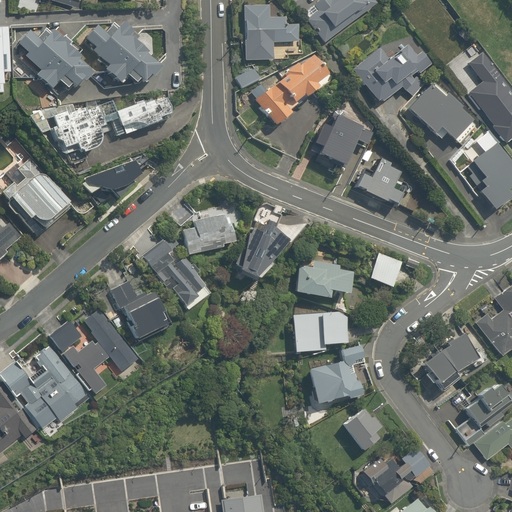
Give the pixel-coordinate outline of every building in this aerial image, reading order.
[(317,14),(305,24),(322,46),(373,6),(368,0),(328,0),(327,2),(325,0),(322,0),(312,8),(317,14)] [(270,44),(293,43),(293,27),(282,28),(282,20),(266,21),(266,10),(244,10),(245,44),(264,44),(264,48),(270,48),(270,44)] [(133,34),(121,23),(118,27),(113,23),(105,32),(97,26),(85,39),(94,47),(91,50),(107,63),(103,68),(120,83),(126,76),(132,81),(135,77),(141,82),(158,63),(130,38),(133,34)] [(0,92),(3,92),(2,72),(9,72),(7,27),(0,27),(0,92)] [(82,81),(92,70),(48,28),(37,40),(29,32),(18,44),(28,53),(25,56),(38,68),(33,73),(49,88),(57,80),(66,88),(70,83),(73,86),(80,79),(82,81)] [(409,81),(428,67),(419,54),(413,58),(405,46),(387,59),(380,50),(351,72),(375,105),(396,90),(398,94),(411,84),(409,81)] [(511,65),(502,50),(492,57),(501,72),(511,65)] [(487,96),(473,107),(489,128),(486,130),(501,150),(511,142),(511,143),(511,99),(482,59),(467,70),(487,96)] [(299,101),(301,104),(316,92),(313,88),(323,80),(309,60),(252,103),(272,130),(290,117),(285,111),(299,101)] [(235,78),(240,90),(257,83),(252,71),(235,78)] [(438,106),(424,94),(405,117),(431,138),(435,133),(451,145),(465,126),(453,117),(456,112),(442,101),(438,106)] [(114,110),(119,126),(139,120),(140,124),(158,119),(157,115),(167,112),(162,96),(114,110)] [(100,138),(100,137),(96,127),(102,125),(95,104),(51,117),(54,126),(50,127),(54,139),(59,138),(62,147),(74,143),(77,152),(95,147),(96,146),(96,145),(97,145),(97,144),(98,144),(98,143),(99,142),(99,141),(99,140),(100,139),(100,138)] [(326,132),(318,128),(310,144),(318,148),(313,159),(336,170),(349,144),(362,150),(369,137),(333,119),(326,132)] [(511,172),(495,148),(470,166),(481,183),(476,186),(479,190),(476,193),(491,213),(506,202),(502,195),(511,187),(511,172)] [(32,215),(36,219),(37,220),(38,220),(39,220),(39,221),(40,221),(41,221),(42,221),(43,221),(44,221),(44,220),(45,220),(66,200),(29,160),(17,171),(23,177),(6,193),(29,218),(32,215)] [(395,175),(377,168),(373,178),(370,177),(367,184),(357,180),(353,190),(362,194),(361,198),(381,206),(382,203),(394,207),(398,197),(387,192),(395,175)] [(169,215),(178,226),(190,216),(181,205),(169,215)] [(222,244),(230,242),(228,232),(231,232),(228,215),(193,222),(194,226),(182,228),(187,254),(222,247),(222,244)] [(1,226),(0,225),(0,258),(8,252),(6,249),(19,239),(6,222),(1,226)] [(255,227),(249,233),(250,244),(234,260),(250,275),(285,239),(269,224),(260,233),(255,227)] [(172,250),(164,240),(142,256),(154,272),(173,257),(169,252),(172,250)] [(378,254),(369,278),(390,286),(399,262),(378,254)] [(184,256),(159,274),(185,311),(211,292),(184,256)] [(138,293),(124,264),(101,275),(134,343),(169,325),(150,287),(138,293)] [(347,293),(350,274),(297,265),(293,290),(329,295),(329,290),(347,293)] [(511,284),(493,299),(501,309),(489,319),(484,313),(473,321),(500,357),(510,350),(511,352),(511,284)] [(83,337),(68,318),(46,335),(92,394),(105,384),(94,370),(109,358),(119,371),(137,357),(98,308),(91,313),(89,311),(78,319),(94,339),(79,352),(73,345),(83,337)] [(322,346),(345,345),(344,311),(291,313),(292,353),(322,352),(322,346)] [(461,333),(430,351),(421,364),(436,391),(458,379),(454,372),(476,359),(461,333)] [(43,372),(33,380),(15,358),(0,369),(0,380),(14,399),(19,395),(25,403),(20,406),(41,431),(56,419),(60,424),(79,408),(77,406),(88,397),(45,343),(30,355),(43,372)] [(363,357),(359,344),(338,350),(341,362),(306,372),(315,403),(346,394),(347,398),(360,394),(350,361),(363,357)] [(475,399),(445,421),(460,442),(511,405),(511,398),(499,380),(474,397),(475,399)] [(0,457),(36,428),(0,383),(0,457)] [(376,432),(381,428),(363,407),(341,426),(363,452),(380,437),(376,432)] [(511,411),(470,442),(485,461),(488,459),(494,467),(511,454),(511,411)] [(390,448),(359,469),(385,507),(412,488),(408,482),(429,468),(414,446),(397,457),(390,448)] [(262,511),(260,493),(225,498),(219,499),(220,511),(262,511)] [(431,511),(420,496),(399,511),(431,511)]
